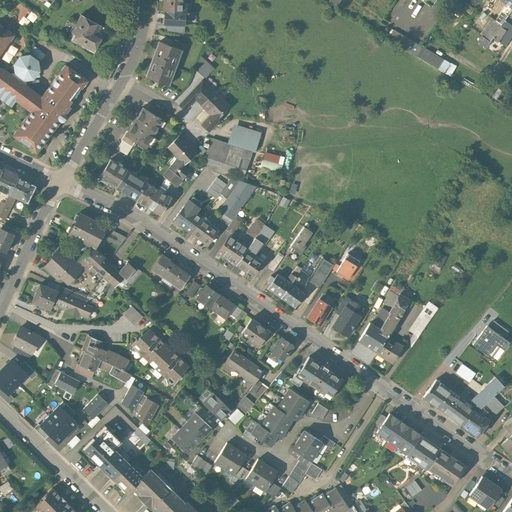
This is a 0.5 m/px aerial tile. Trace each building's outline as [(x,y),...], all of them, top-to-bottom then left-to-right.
[(162,0),(161,12),(163,12),(184,13),(185,4),(182,4),(182,0),(162,0)] [(511,0),(502,0),(501,2),(506,6),(511,10),(511,0)] [(474,10),(465,3),(461,8),(466,12),(470,15),(474,10)] [(461,18),(466,12),(461,8),(457,5),(452,12),(461,18)] [(505,21),(511,11),(511,10),(506,6),(495,20),(492,18),(479,35),(482,36),(490,42),(493,38),(505,21)] [(34,21),(39,15),(32,11),(28,17),(34,21)] [(184,13),(163,12),(163,25),(188,27),(188,14),(184,13)] [(104,27),(81,15),(69,38),(94,52),(103,34),(100,33),(104,27)] [(511,38),(511,25),(505,21),(493,38),(506,47),(511,38)] [(0,96),(2,98),(4,96),(5,97),(7,98),(6,101),(12,105),(13,103),(14,103),(16,101),(31,112),(28,117),(26,117),(23,121),(23,122),(20,127),(18,127),(14,133),(14,135),(14,136),(36,152),(38,149),(40,149),(44,143),(44,141),(52,131),(53,131),(58,124),(58,123),(59,121),(60,122),(64,121),(66,118),(65,115),(64,114),(67,111),(66,110),(69,107),(67,105),(70,100),(71,101),(73,98),(74,98),(79,92),(79,90),(81,86),(83,86),(86,82),(85,81),(86,80),(66,66),(65,66),(64,66),(61,70),(61,72),(59,75),(57,75),(52,82),(53,83),(49,88),(48,88),(43,94),(43,96),(41,98),(26,86),(25,85),(24,80),(33,79),(39,71),(38,61),(30,55),(20,57),(14,64),(15,73),(10,75),(7,73),(2,69),(1,71),(0,69),(0,52),(1,53),(5,47),(5,45),(9,40),(10,40),(13,37),(12,36),(13,35),(0,25),(0,96)] [(456,67),(393,30),(388,40),(451,77),(456,67)] [(490,42),(482,36),(477,43),(485,49),(490,42)] [(175,41),(172,47),(182,51),(183,51),(185,46),(175,41)] [(152,59),(175,68),(182,51),(172,47),(159,42),(152,59)] [(45,55),(34,47),(29,52),(41,60),(45,55)] [(214,69),(200,56),(195,70),(204,79),(214,69)] [(175,68),(152,59),(146,76),(169,85),(175,68)] [(473,84),(464,78),(461,82),(471,88),(473,84)] [(200,108),(214,93),(202,81),(178,106),(184,113),(194,102),(200,108)] [(506,87),(502,84),(493,97),(498,100),(506,87)] [(229,108),(214,93),(200,108),(209,117),(200,126),(207,133),(218,123),(216,120),(229,108)] [(151,107),(148,112),(164,121),(167,116),(151,107)] [(148,112),(143,108),(134,123),(154,135),(160,126),(162,127),(165,122),(164,121),(148,112)] [(154,135),(134,123),(127,133),(125,137),(134,143),(146,150),(154,135)] [(261,134),(234,125),(227,144),(252,153),(255,153),(261,134)] [(125,137),(127,133),(125,132),(120,141),(121,142),(131,148),(134,143),(125,137)] [(196,155),(179,137),(166,149),(176,159),(183,167),(196,155)] [(252,153),(227,144),(211,139),(201,168),(231,178),(242,182),(252,153)] [(131,148),(121,142),(116,150),(126,156),(131,148)] [(262,158),(277,163),(279,156),(264,151),(262,158)] [(277,163),(262,158),(259,167),(281,173),(283,165),(277,163)] [(183,167),(176,159),(162,177),(165,180),(171,184),(176,188),(189,173),(183,167)] [(116,165),(110,161),(98,180),(116,192),(128,173),(121,168),(122,167),(117,164),(116,165)] [(19,179),(2,171),(0,175),(0,191),(6,195),(10,197),(19,179)] [(199,172),(192,181),(197,184),(203,175),(199,172)] [(128,173),(116,192),(135,203),(148,185),(128,173)] [(216,198),(227,183),(218,176),(206,191),(216,198)] [(219,221),(228,227),(236,216),(256,187),(242,182),(231,178),(219,195),(226,200),(221,206),(220,213),(223,216),(219,221)] [(36,187),(19,179),(10,197),(17,200),(27,205),(36,187)] [(165,180),(159,192),(164,195),(171,184),(165,180)] [(148,185),(135,203),(147,211),(159,192),(148,185)] [(159,192),(147,211),(159,218),(171,199),(164,195),(159,192)] [(10,197),(6,195),(6,196),(3,195),(0,200),(0,202),(1,203),(6,205),(10,197)] [(17,200),(10,197),(6,205),(1,203),(0,203),(0,218),(6,222),(17,200)] [(173,220),(191,234),(202,218),(195,213),(199,208),(188,200),(173,220)] [(107,228),(79,214),(68,236),(91,248),(95,250),(107,228)] [(236,216),(228,227),(225,231),(232,236),(243,221),(236,216)] [(219,231),(202,218),(191,234),(207,246),(219,231)] [(246,235),(254,240),(264,226),(256,220),(246,235)] [(264,226),(254,240),(263,246),(264,247),(274,232),(264,226)] [(312,233),(304,228),(290,248),(300,255),(306,247),(304,246),(312,233)] [(16,236),(1,229),(0,231),(0,251),(7,255),(16,236)] [(126,238),(110,230),(104,241),(119,248),(126,238)] [(360,249),(366,253),(373,240),(361,234),(358,240),(363,243),(360,249)] [(248,250),(229,237),(217,256),(235,269),(245,253),(248,250)] [(245,253),(253,259),(263,246),(254,240),(248,250),(245,253)] [(76,263),(59,247),(48,259),(49,261),(42,268),(57,282),(59,279),(67,286),(80,271),(83,269),(76,263)] [(105,259),(95,250),(91,248),(76,263),(83,269),(80,271),(84,276),(88,272),(93,277),(96,274),(102,280),(106,275),(97,267),(105,259)] [(253,259),(245,253),(235,269),(252,280),(262,265),(253,259)] [(284,257),(279,253),(267,269),(273,273),(284,257)] [(349,253),(336,274),(352,284),(362,267),(359,265),(361,261),(349,253)] [(447,258),(439,254),(434,265),(441,269),(447,258)] [(190,276),(161,256),(150,272),(179,292),(190,276)] [(106,275),(102,280),(109,285),(113,289),(123,279),(124,278),(119,272),(105,259),(97,267),(106,275)] [(333,266),(322,259),(308,282),(319,289),(333,266)] [(126,265),(119,272),(124,278),(123,279),(131,286),(142,273),(135,269),(133,271),(126,265)] [(296,279),(280,302),(294,311),(305,296),(302,294),(308,277),(301,272),(296,279)] [(269,287),(266,292),(280,302),(296,279),(290,275),(285,282),(277,277),(274,281),(270,278),(266,285),(269,287)] [(390,277),(383,288),(388,291),(394,282),(394,280),(390,277)] [(109,285),(102,280),(88,299),(97,303),(109,285)] [(200,286),(193,282),(184,294),(191,299),(200,286)] [(404,288),(394,282),(388,291),(399,298),(400,295),(404,288)] [(57,294),(38,285),(29,305),(48,314),(51,305),(57,294)] [(60,287),(57,294),(51,305),(61,309),(60,311),(65,313),(77,319),(78,316),(87,320),(92,308),(85,305),(88,299),(60,287)] [(196,302),(209,311),(220,297),(207,287),(202,293),(199,291),(196,295),(199,297),(196,302)] [(386,301),(382,308),(390,313),(399,298),(388,291),(386,301)] [(327,293),(322,300),(329,305),(334,298),(327,293)] [(378,334),(387,340),(411,302),(400,295),(399,298),(390,313),(382,327),(380,331),(378,334)] [(242,312),(220,297),(209,311),(224,322),(229,315),(236,320),(242,312)] [(334,313),(339,317),(344,308),(352,313),(357,305),(345,297),(334,313)] [(319,299),(306,318),(320,327),(332,307),(329,305),(322,300),(319,299)] [(410,340),(412,349),(439,309),(427,301),(408,331),(413,335),(410,340)] [(131,307),(123,316),(134,327),(142,318),(131,307)] [(339,317),(331,330),(348,340),(361,318),(352,313),(344,308),(339,317)] [(373,321),(382,327),(390,313),(382,308),(373,321)] [(242,312),(236,320),(241,323),(246,315),(242,312)] [(269,333),(251,321),(239,338),(240,341),(246,345),(249,345),(250,343),(259,349),(269,333)] [(380,331),(370,325),(358,343),(377,355),(386,341),(387,340),(378,334),(380,331)] [(41,338),(21,326),(10,346),(13,347),(30,357),(41,338)] [(486,326),(472,345),(491,358),(500,347),(504,351),(509,343),(486,326)] [(188,369),(149,331),(142,337),(141,336),(130,348),(132,350),(131,353),(136,354),(166,381),(167,386),(170,385),(172,387),(177,381),(180,383),(184,378),(182,376),(188,369)] [(227,334),(222,343),(226,345),(231,337),(227,334)] [(273,351),(277,345),(275,343),(279,337),(275,334),(266,346),(273,351)] [(101,343),(87,337),(80,352),(84,354),(101,362),(106,352),(98,349),(101,343)] [(295,348),(282,339),(277,345),(273,351),(267,359),(275,364),(277,361),(282,365),(295,348)] [(393,346),(386,341),(377,355),(392,364),(402,347),(395,343),(393,346)] [(460,360),(469,347),(460,342),(452,355),(460,360)] [(30,357),(13,347),(10,352),(28,362),(30,357)] [(106,352),(101,362),(112,368),(123,373),(129,362),(106,352)] [(249,363),(233,352),(222,368),(238,378),(249,363)] [(101,362),(84,354),(78,368),(94,375),(97,368),(109,374),(112,368),(101,362)] [(28,376),(10,358),(0,367),(0,388),(7,396),(28,376)] [(344,381),(309,358),(301,370),(299,370),(291,382),(299,387),(302,382),(331,400),(344,381)] [(249,363),(238,378),(253,389),(264,373),(249,363)] [(469,382),(475,374),(462,364),(455,373),(469,382)] [(112,368),(109,374),(108,376),(124,384),(128,376),(123,373),(112,368)] [(50,373),(43,370),(40,376),(46,380),(50,373)] [(80,381),(63,372),(56,384),(74,393),(80,381)] [(495,378),(503,386),(507,383),(498,374),(495,378)] [(436,378),(423,397),(437,407),(449,391),(451,388),(436,378)] [(473,408),(475,410),(494,394),(503,386),(495,378),(484,387),(486,389),(467,404),(473,408)] [(143,393),(131,386),(121,403),(132,410),(143,393)] [(302,413),(308,402),(287,389),(281,399),(302,413)] [(467,404),(449,391),(437,407),(461,424),(473,408),(467,404)] [(231,411),(214,392),(204,401),(221,420),(231,411)] [(107,404),(97,394),(82,409),(92,419),(107,404)] [(475,410),(489,420),(504,404),(494,394),(475,410)] [(254,405),(245,397),(235,408),(244,415),(254,405)] [(158,405),(147,398),(136,416),(147,423),(158,405)] [(302,413),(281,399),(274,409),(291,420),(295,423),(302,413)] [(60,409),(70,419),(76,413),(66,403),(60,409)] [(328,409),(318,403),(311,413),(321,420),(328,409)] [(47,415),(66,434),(76,425),(70,419),(60,409),(57,405),(47,415)] [(291,420),(274,409),(271,406),(265,414),(285,428),(291,420)] [(473,408),(461,424),(478,436),(480,433),(483,435),(489,428),(485,425),(489,420),(475,410),(473,408)] [(388,436),(401,418),(391,410),(378,429),(388,436)] [(198,411),(189,420),(206,436),(214,427),(198,411)] [(285,428),(265,414),(259,423),(275,434),(279,437),(285,428)] [(66,434),(47,415),(37,425),(56,444),(66,434)] [(510,434),(511,432),(511,417),(502,426),(510,434)] [(398,444),(411,425),(401,418),(388,436),(398,444)] [(189,420),(181,429),(197,445),(206,436),(189,420)] [(268,444),(275,434),(259,423),(256,421),(250,432),(256,436),(268,444)] [(99,464),(115,447),(121,441),(104,425),(95,434),(97,436),(94,438),(93,437),(82,448),(99,464)] [(421,432),(411,425),(398,444),(408,451),(421,432)] [(188,454),(197,445),(181,429),(172,438),(188,454)] [(253,441),(256,436),(250,432),(245,429),(242,434),(253,441)] [(315,452),(321,442),(320,441),(304,431),(297,441),(315,452)] [(440,445),(421,432),(408,451),(420,458),(418,460),(426,466),(440,445)] [(511,432),(510,434),(500,443),(511,455),(511,454),(511,432)] [(334,443),(323,436),(320,441),(321,442),(331,448),(334,443)] [(79,441),(75,437),(67,446),(71,450),(79,441)] [(315,452),(297,441),(291,452),(299,457),(309,462),(315,452)] [(237,449),(227,443),(213,462),(223,469),(237,449)] [(440,445),(426,466),(452,483),(466,462),(440,445)] [(99,464),(113,477),(128,460),(115,447),(99,464)] [(237,449),(223,469),(232,476),(240,465),(246,456),(237,449)] [(0,475),(0,476),(11,470),(0,451),(0,475)] [(309,462),(299,457),(288,475),(299,482),(309,462)] [(266,465),(256,458),(242,480),(253,486),(266,465)] [(130,485),(142,473),(128,460),(113,477),(126,490),(130,485)] [(207,462),(201,472),(206,475),(212,464),(207,462)] [(305,473),(315,479),(322,468),(311,462),(305,473)] [(130,485),(147,502),(168,481),(151,464),(142,473),(130,485)] [(244,467),(240,465),(232,476),(229,480),(233,483),(244,467)] [(266,465),(253,486),(264,493),(271,482),(277,472),(266,465)] [(492,479),(483,473),(468,495),(478,501),(492,479)] [(281,485),(292,492),(299,482),(288,475),(281,485)] [(475,481),(471,478),(465,486),(470,489),(475,481)] [(404,486),(411,497),(422,489),(414,479),(404,486)] [(492,479),(478,501),(487,508),(502,486),(492,479)] [(7,480),(0,484),(0,489),(3,494),(12,488),(7,480)] [(169,511),(184,497),(168,481),(147,502),(157,511),(169,511)] [(280,488),(271,482),(264,493),(273,499),(280,488)] [(336,486),(343,497),(347,494),(340,484),(336,486)] [(336,486),(335,485),(323,493),(335,511),(342,511),(344,511),(345,511),(352,511),(343,497),(336,486)] [(34,505),(41,511),(60,511),(69,503),(52,487),(34,505)] [(335,511),(323,493),(322,491),(307,501),(314,511),(335,511)] [(504,498),(500,495),(493,504),(498,508),(504,498)] [(200,511),(185,496),(184,497),(169,511),(200,511)] [(314,511),(307,501),(304,496),(292,504),(297,511),(314,511)] [(511,511),(511,496),(502,511),(503,511),(511,511)] [(297,511),(292,504),(290,500),(278,507),(281,511),(297,511)] [(401,505),(406,511),(409,511),(412,510),(405,502),(405,500),(400,504),(401,505)] [(77,511),(69,503),(60,511),(77,511)] [(281,511),(278,507),(275,503),(260,511),(281,511)]
